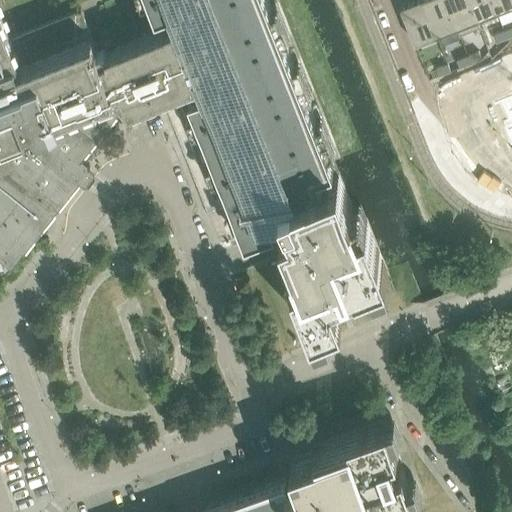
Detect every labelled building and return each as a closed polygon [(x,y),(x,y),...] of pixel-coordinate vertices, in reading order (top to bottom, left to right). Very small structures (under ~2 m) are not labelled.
[(323,133),(312,105),(301,77),(290,49),(278,21),(270,0),(148,0),(155,16),(166,12),(174,9),(175,11),(179,22),(201,79),(206,91),(198,95),(188,98),(188,99),(198,124),(207,146),(226,194),(245,241),(275,229),(271,217),(287,211),(291,220),(281,224),(281,225),(291,250),(294,256),(300,273),(292,276),(302,301),(309,317),(312,326),(313,325),(316,333),(332,327),(328,319),(342,314),(335,295),(331,286),(344,281),(346,285),(351,283),(355,282),(356,281),(356,282),(370,277),(371,276),(374,284),(390,278),(386,270),(387,270),(387,269),(367,218),(358,221),(339,172),(322,179),(318,167),(334,161),(333,159),(323,133)] [(422,0),(412,0),(400,5),(415,42),(436,34),(422,0)] [(446,0),(422,0),(436,34),(456,26),(446,0)] [(469,0),(446,0),(456,26),(459,33),(479,25),(480,25),(477,17),(476,18),(469,0)] [(492,0),(469,0),(476,18),(477,17),(496,10),(492,0)] [(511,0),(492,0),(496,10),(511,3),(511,0)] [(193,82),(201,79),(179,22),(171,25),(165,27),(105,51),(107,54),(101,56),(82,10),(81,8),(11,36),(0,9),(0,257),(11,267),(40,230),(90,167),(80,160),(83,157),(111,121),(118,112),(117,109),(127,105),(128,108),(193,82)] [(504,29),(493,33),(496,41),(507,37),(504,29)] [(479,50),(468,54),(471,62),(482,57),(479,50)] [(468,54),(457,59),(459,66),(471,62),(468,54)] [(448,62),(436,67),(439,74),(450,70),(448,62)] [(511,100),(496,110),(511,139),(511,100)] [(298,480),(288,483),(298,511),(368,511),(422,492),(416,476),(408,479),(403,465),(397,467),(391,452),(397,450),(395,444),(392,436),(400,433),(394,417),(386,419),(313,445),(315,450),(290,459),(295,473),(298,480)] [(298,511),(288,483),(286,477),(187,511),(298,511)]
